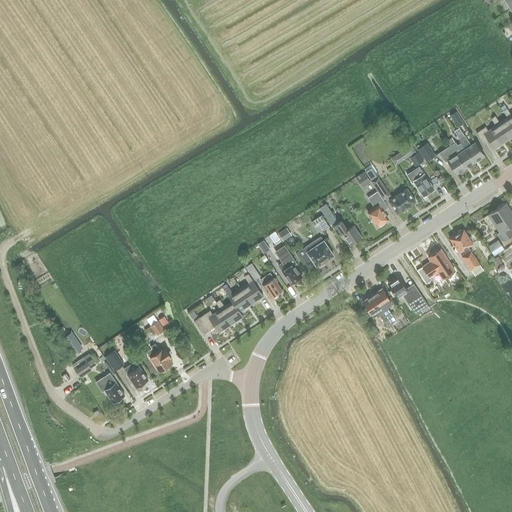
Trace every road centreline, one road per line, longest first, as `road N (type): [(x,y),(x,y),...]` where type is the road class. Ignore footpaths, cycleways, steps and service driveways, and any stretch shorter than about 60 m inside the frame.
road 1 (tertiary): [(251,380),(263,347),(289,319),(508,176)]
road 2 (residential): [(251,380),(204,375),(108,433),(54,395)]
road 3 (tertiary): [(305,511),(255,430),(251,380)]
road 4 (trunk): [(50,511),(0,375)]
road 5 (track): [(54,395),(0,266)]
